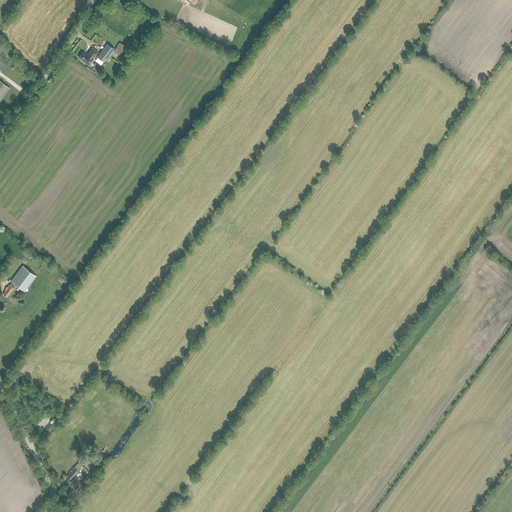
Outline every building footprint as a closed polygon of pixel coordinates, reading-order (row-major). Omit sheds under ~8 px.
[(120,43),(116,49),(120,52),(124,46),(120,43)] [(90,52),(88,55),(84,52),(79,57),(88,66),(93,60),(93,59),(98,53),(93,48),(90,52)] [(102,51),(98,57),(104,62),(109,56),(102,51)] [(0,100),(10,88),(0,80),(0,100)] [(17,285),(24,290),(36,275),(22,264),(10,279),(12,281),(9,284),(8,284),(7,286),(6,286),(4,288),(5,289),(4,291),(5,291),(3,293),(6,295),(9,292),(10,292),(15,285),(16,286),(17,285)] [(69,482),(70,481),(72,482),(74,479),(73,479),(79,472),(78,471),(82,466),(78,463),(74,468),(74,467),(68,474),(69,475),(65,480),(69,482)]
